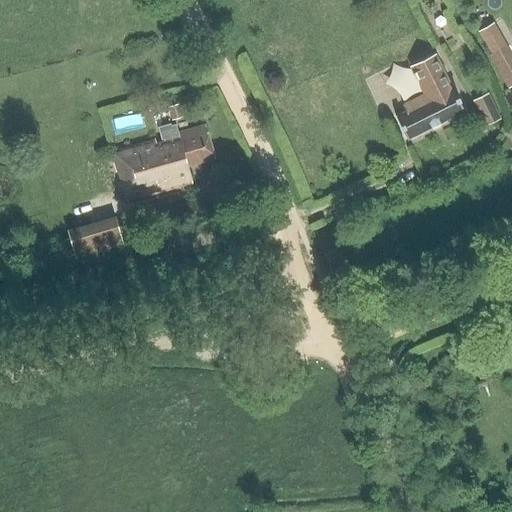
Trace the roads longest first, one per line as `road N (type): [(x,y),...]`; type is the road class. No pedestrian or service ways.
road 1 (track): [(178,0),(417,511)]
road 2 (track): [(511,282),(338,351),(156,344),(0,380)]
road 3 (track): [(298,216),(0,299)]
road 4 (track): [(156,344),(240,312),(301,268)]
